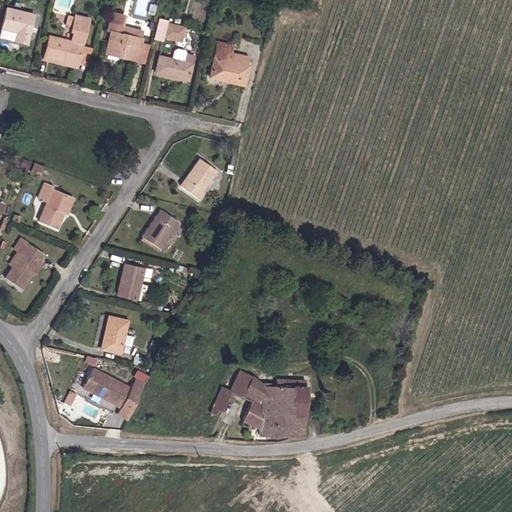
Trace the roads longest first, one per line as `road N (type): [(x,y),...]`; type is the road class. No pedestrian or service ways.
road 1 (unclassified): [(44,442),(235,448),(511,403)]
road 2 (residential): [(17,343),(43,320),(172,118),(0,78)]
